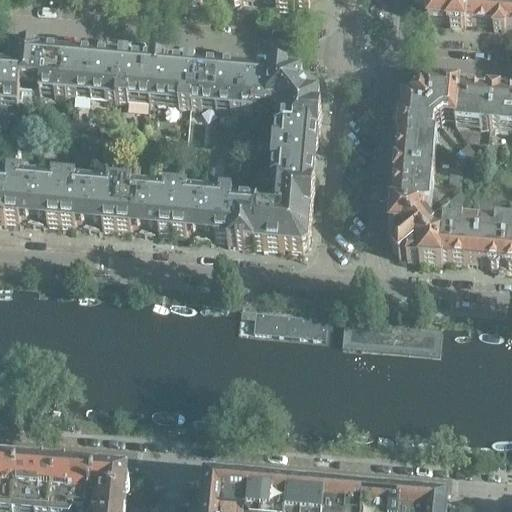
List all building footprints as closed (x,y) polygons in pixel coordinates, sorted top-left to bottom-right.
[(252,8),(252,0),(226,0),(226,5),(228,6),(234,9),(241,7),(252,8)] [(277,10),(277,0),(252,0),(252,8),(263,9),(269,12),(275,10),(277,10)] [(277,0),(277,10),(276,15),(282,15),(282,16),(288,16),(294,16),(295,14),(309,15),(310,3),(311,2),(312,2),(314,0),(277,0)] [(468,12),(469,1),(458,0),(457,0),(413,0),(413,9),(422,10),(429,18),(428,27),(447,28),(447,30),(450,31),(450,33),(462,34),(462,32),(466,32),(466,28),(470,28),(472,13),(468,12)] [(511,0),(468,0),(469,1),(468,12),(472,13),(470,28),(494,30),(494,34),(505,35),(506,32),(511,32),(511,0)] [(42,87),(44,59),(45,54),(12,51),(10,71),(9,77),(21,78),(20,85),(42,87)] [(66,101),(69,61),(58,60),(53,57),(46,59),(44,59),(42,87),(41,94),(55,95),(54,100),(66,101)] [(117,106),(120,66),(109,65),(104,61),(97,64),(93,63),(87,60),(80,62),(69,61),(66,101),(77,102),(78,97),(92,98),(105,100),(104,105),(117,106)] [(191,112),(195,72),(195,67),(186,67),(185,69),(165,67),(165,65),(151,63),(151,66),(130,64),(130,62),(121,61),(120,66),(117,106),(130,107),(130,102),(179,106),(178,111),(191,112)] [(0,108),(18,110),(20,85),(21,78),(9,77),(10,71),(0,69),(0,108)] [(217,110),(220,75),(218,74),(212,71),(205,73),(195,72),(191,112),(204,114),(204,109),(217,110)] [(242,117),(246,77),(235,76),(229,72),(222,75),(220,75),(217,110),(231,111),(231,116),(242,117)] [(319,115),(320,101),(309,100),(307,98),(308,98),(304,93),(303,93),(302,92),(303,80),(289,79),(289,76),(283,75),(277,74),(277,75),(271,74),(270,79),(268,109),(278,110),(284,117),(282,138),(316,141),(319,142),(321,123),(322,123),(322,117),(322,115),(319,115)] [(268,109),(270,79),(269,79),(263,75),(256,78),(246,77),(242,117),(253,118),(254,113),(267,114),(268,109)] [(372,79),(358,78),(357,88),(371,90),(372,79)] [(458,122),(459,111),(463,112),(464,96),(460,96),(461,91),(458,91),(458,88),(445,87),(445,90),(442,90),(441,91),(422,90),(422,98),(413,105),(404,105),(403,118),(404,118),(403,123),(403,122),(403,124),(401,124),(401,127),(398,127),(397,139),(399,139),(399,142),(401,142),(400,148),(416,149),(416,144),(432,145),(433,132),(447,121),(458,122)] [(511,100),(499,99),(500,95),(488,94),(488,98),(464,96),(463,112),(459,111),(458,122),(457,126),(481,128),(480,133),(500,135),(501,130),(511,131),(511,100)] [(45,142),(46,134),(38,133),(37,141),(45,142)] [(53,143),(53,135),(46,134),(45,142),(53,143)] [(250,145),(249,140),(245,137),(240,135),(235,145),(240,150),(250,145)] [(95,146),(96,139),(88,138),(88,146),(95,146)] [(315,155),(319,149),(316,142),(316,141),(282,138),(280,153),(276,152),(275,163),(314,166),(315,155)] [(103,147),(104,139),(96,139),(95,146),(103,147)] [(44,150),(45,142),(37,141),(36,149),(44,150)] [(52,150),(53,143),(45,142),(44,150),(52,150)] [(153,152),(153,144),(146,143),(145,151),(153,152)] [(161,152),(161,144),(153,144),(153,152),(161,152)] [(434,191),(436,170),(432,170),(434,145),(432,145),(416,144),(416,149),(400,148),(398,171),(397,171),(396,175),(397,175),(396,179),(395,183),(397,183),(395,206),(411,208),(410,213),(425,214),(428,215),(430,190),(434,191)] [(95,154),(95,146),(88,146),(87,153),(95,154)] [(102,155),(103,147),(95,146),(95,154),(102,155)] [(208,157),(209,149),(201,148),(200,156),(208,157)] [(475,158),(467,148),(461,154),(469,164),(475,158)] [(488,162),(489,149),(481,148),(479,161),(488,162)] [(216,157),(217,149),(209,149),(208,157),(216,157)] [(496,163),(497,150),(489,149),(488,162),(496,163)] [(152,159),(153,152),(145,151),(144,159),(152,159)] [(160,160),(161,152),(153,152),(152,159),(160,160)] [(469,164),(461,154),(454,159),(462,169),(469,164)] [(207,164),(208,157),(200,156),(200,164),(207,164)] [(215,165),(216,157),(208,157),(207,164),(215,165)] [(313,177),(314,166),(275,163),(274,173),(279,173),(277,188),(280,188),(312,191),(312,190),(315,184),(313,177)] [(245,180),(248,175),(238,168),(233,172),(236,183),(241,182),(245,180)] [(462,183),(463,175),(450,173),(449,182),(462,183)] [(33,231),(37,190),(21,188),(21,183),(10,182),(9,194),(6,227),(28,229),(28,230),(33,231)] [(461,191),(462,183),(449,182),(449,190),(461,191)] [(61,232),(65,187),(54,186),(53,191),(37,190),(33,231),(39,231),(39,230),(61,232)] [(89,236),(93,195),(77,193),(77,188),(65,187),(61,232),(84,234),(84,235),(89,236)] [(311,229),(312,219),(315,191),(312,191),(280,188),(278,220),(258,218),(255,253),(255,254),(284,256),(284,257),(288,257),(303,258),(303,257),(304,256),(305,257),(308,254),(307,254),(308,253),(309,253),(310,237),(311,237),(312,229),(311,229)] [(117,237),(121,192),(110,191),(109,196),(93,195),(89,236),(95,236),(95,235),(117,237)] [(9,194),(0,192),(0,230),(6,231),(6,227),(9,194)] [(145,241),(149,200),(132,199),(133,193),(121,192),(117,237),(140,239),(140,240),(145,241)] [(456,209),(466,200),(460,194),(451,202),(456,209)] [(173,242),(177,197),(165,196),(165,201),(149,200),(145,241),(150,241),(150,240),(173,242)] [(201,246),(205,205),(188,204),(189,198),(177,197),(173,242),(196,244),(196,245),(201,246)] [(461,215),(471,207),(466,200),(456,209),(461,215)] [(228,247),(231,211),(232,211),(233,202),(221,201),(221,207),(205,205),(201,246),(206,246),(206,245),(228,247)] [(482,217),(483,204),(474,204),(473,216),(482,217)] [(490,218),(491,205),(483,204),(482,217),(490,218)] [(445,251),(446,238),(435,237),(425,225),(425,214),(410,213),(411,208),(395,206),(395,212),(393,212),(391,235),(393,235),(391,247),(395,252),(391,255),(394,258),(394,257),(398,261),(397,261),(400,264),(403,261),(407,266),(419,267),(419,269),(443,271),(443,268),(452,269),(454,252),(445,251)] [(255,253),(258,218),(254,213),(232,211),(231,211),(228,247),(228,251),(230,251),(230,252),(237,252),(255,253)] [(477,270),(480,234),(464,233),(464,228),(454,227),(454,232),(447,231),(446,238),(445,251),(454,252),(452,269),(468,270),(477,270)] [(503,273),(507,232),(497,231),(496,235),(480,234),(477,270),(485,271),(485,272),(488,272),(491,275),(497,276),(501,273),(503,273)] [(511,232),(507,232),(503,273),(506,273),(509,277),(511,277),(511,232)] [(331,326),(241,318),(239,340),(329,348),(331,326)] [(444,335),(346,328),(344,355),(442,362),(444,335)] [(0,511),(15,511),(19,473),(0,471),(0,511)] [(53,511),(57,476),(19,473),(15,511),(53,511)] [(92,511),(95,480),(57,476),(53,511),(92,511)] [(125,511),(127,501),(130,499),(130,490),(128,488),(129,483),(123,482),(121,480),(102,478),(99,480),(95,480),(92,511),(125,511)] [(250,511),(252,494),(227,492),(225,489),(218,488),(215,491),(208,490),(205,511),(250,511)] [(288,511),(290,498),(288,497),(285,495),(279,494),(276,496),(252,494),(250,511),(288,511)] [(326,511),(327,501),(303,499),(301,496),(295,495),(292,498),(290,498),(288,511),(326,511)] [(364,511),(365,504),(363,504),(361,501),(354,501),(352,503),(327,501),(326,511),(364,511)] [(402,511),(403,508),(379,506),(376,503),(370,502),(367,505),(365,504),(364,511),(402,511)]
